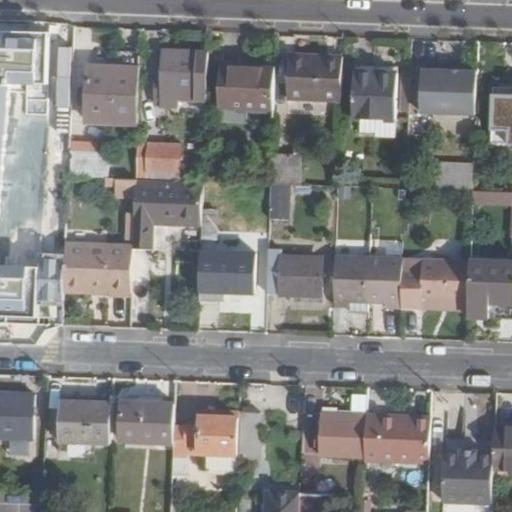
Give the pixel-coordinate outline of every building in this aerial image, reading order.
[(44,112),(46,29),(0,27),(0,319),(59,320),(60,250),(34,249),(33,264),(0,262),(0,138),(4,88),(22,89),(22,112),(44,112)] [(176,108),(177,102),(206,102),(207,53),(164,52),(163,108),(176,108)] [(290,60),(289,100),(342,102),(343,58),(322,58),(323,61),(290,60)] [(87,68),(86,123),(139,125),(141,69),(87,68)] [(222,69),(220,109),(274,110),(276,70),(222,69)] [(475,116),(477,74),(419,72),(418,114),(475,116)] [(396,122),(399,74),(356,73),(353,120),(360,120),(396,122)] [(511,95),(493,95),(491,145),(511,145),(511,95)] [(46,146),(66,147),(68,115),(48,114),(46,146)] [(396,122),(360,120),(360,134),(376,135),(376,139),(396,139),(396,122)] [(182,150),(138,148),(137,180),(148,180),(147,173),(180,174),(182,150)] [(109,154),(72,153),(71,178),(109,179),(109,154)] [(302,157),(273,156),(271,185),(289,186),(302,186),(302,157)] [(471,192),(473,163),(434,161),(433,190),(471,192)] [(264,183),(266,174),(251,171),(249,180),(264,183)] [(109,179),(107,179),(106,187),(116,188),(116,200),(136,200),(136,199),(137,180),(116,180),(109,179)] [(137,180),(136,199),(136,200),(135,248),(152,248),(153,224),(203,226),(203,210),(204,185),(148,183),(148,180),(137,180)] [(289,186),(271,185),(270,222),(288,222),(289,186)] [(217,211),(203,210),(203,226),(202,241),(216,241),(217,211)] [(135,248),(136,214),(127,214),(126,248),(135,248)] [(135,248),(66,246),(65,288),(111,289),(111,294),(133,295),(135,248)] [(281,252),(269,251),(267,295),(322,298),(324,259),(281,258),(281,252)] [(256,255),(202,252),(200,302),(220,302),(220,292),(256,294),(256,255)] [(370,259),(337,258),(335,307),(350,308),(351,303),(369,304),(387,304),(387,309),(403,309),(405,261),(405,259),(370,259)] [(471,262),(405,261),(403,309),(423,310),(423,301),(470,303),(471,262)] [(511,263),(471,262),(470,303),(470,311),(469,313),(489,314),(489,319),(511,319),(511,263)] [(470,303),(423,301),(423,310),(470,311),(470,303)] [(350,313),(369,313),(369,304),(351,303),(350,313)] [(497,393),(480,393),(479,424),(496,425),(497,393)] [(35,396),(0,394),(0,438),(34,439),(35,396)] [(62,401),(61,442),(112,444),(113,403),(62,401)] [(125,401),(123,442),(175,444),(175,426),(176,403),(125,401)] [(434,410),(434,417),(433,443),(454,444),(455,411),(434,410)] [(239,412),(239,418),(238,455),(238,458),(261,459),(263,413),(239,412)] [(368,415),(368,419),(366,458),(380,458),(381,416),(368,415)] [(199,427),(175,426),(175,444),(174,471),(190,471),(190,454),(238,455),(239,418),(200,416),(199,427)] [(323,416),(321,455),(366,458),(368,419),(323,416)] [(399,417),(381,416),(380,458),(403,460),(402,462),(432,463),(433,443),(434,417),(413,417),(414,422),(399,421),(399,417)] [(511,427),(496,427),(494,470),(511,470),(511,427)] [(486,505),(484,444),(437,446),(438,507),(486,505)] [(302,468),(301,487),(315,488),(316,468),(302,468)] [(268,490),(267,511),(299,511),(300,495),(300,491),(268,490)] [(333,511),(334,496),(300,495),(299,511),(333,511)] [(247,511),(248,500),(236,499),(235,511),(247,511)]
